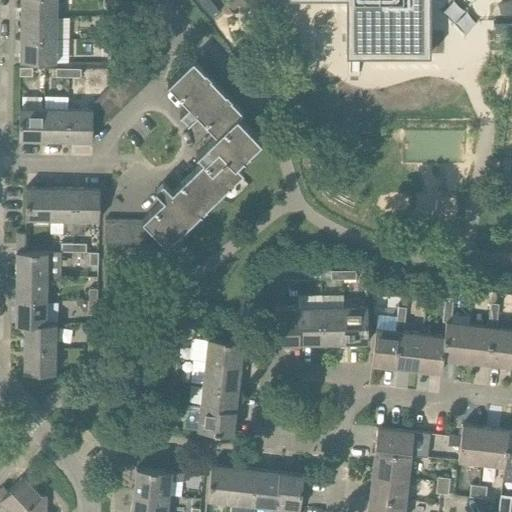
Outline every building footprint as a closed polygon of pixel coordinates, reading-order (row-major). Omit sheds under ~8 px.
[(20,0),(20,16),(57,17),(57,0),(20,0)] [(345,0),(346,56),(430,56),(430,0),(345,0)] [(20,39),(56,40),(57,17),(20,16),(20,39)] [(103,40),(111,40),(112,28),(103,28),(103,40)] [(20,62),(56,62),(56,40),(20,39),(20,62)] [(103,52),(111,52),(111,40),(103,40),(103,52)] [(166,246),(192,221),(212,201),(243,172),(236,165),(261,140),(238,116),(243,111),(218,85),(193,59),(168,84),(188,105),(180,114),(184,118),(188,123),(197,114),(216,134),(211,139),(196,154),(203,162),(188,176),(172,192),(163,183),(159,187),(154,191),(163,200),(142,221),(154,232),(166,246)] [(126,72),(143,89),(151,81),(135,64),(126,72)] [(20,76),(32,77),(32,68),(20,68),(20,76)] [(56,77),(68,77),(68,69),(56,69),(56,77)] [(68,77),(81,78),(81,69),(68,69),(68,77)] [(126,72),(118,80),(134,97),(143,89),(126,72)] [(118,80),(109,88),(126,105),(134,97),(118,80)] [(109,88),(101,96),(117,113),(126,105),(109,88)] [(117,113),(101,96),(93,104),(92,110),(93,121),(109,121),(117,113)] [(19,140),(43,141),(44,109),(19,109),(19,140)] [(43,141),(67,141),(68,110),(44,109),(43,141)] [(92,110),(68,110),(67,141),(92,141),(92,138),(93,121),(92,110)] [(25,219),(50,220),(51,188),(26,188),(25,219)] [(50,220),(75,220),(75,189),(51,188),(50,220)] [(99,221),(99,220),(99,189),(75,189),(75,220),(99,221)] [(117,244),(117,220),(105,220),(104,244),(117,244)] [(129,221),(117,220),(117,244),(129,245),(129,221)] [(142,221),(129,221),(129,245),(141,245),(154,232),(142,221)] [(16,246),(25,246),(25,233),(16,233),(16,246)] [(61,252),(72,252),(72,244),(61,244),(61,252)] [(72,252),(83,253),(83,244),(72,244),(72,252)] [(16,276),(48,277),(48,252),(16,251),(16,276)] [(90,265),(98,265),(98,254),(90,254),(90,265)] [(331,280),(343,280),(343,271),(331,271),(331,280)] [(343,280),(356,280),(356,271),(343,271),(343,280)] [(285,281),(298,281),(297,272),(285,272),(285,281)] [(298,281),(310,280),(310,272),(297,272),(298,281)] [(47,301),(48,277),(16,276),(16,301),(47,301)] [(89,302),(97,302),(98,290),(89,289),(89,302)] [(444,309),(452,310),(454,299),(446,298),(444,309)] [(35,323),(47,324),(47,301),(16,301),(15,325),(25,326),(35,326),(35,323)] [(89,314),(97,314),(97,302),(89,302),(89,314)] [(491,303),(490,315),(497,316),(499,304),(491,303)] [(322,343),(345,343),(344,306),(321,307),(322,343)] [(345,343),(368,343),(368,306),(344,306),(345,343)] [(276,344),(300,344),(299,307),(275,308),(276,344)] [(300,344),(322,343),(321,307),(299,307),(300,344)] [(397,318),(405,319),(406,308),(398,307),(397,318)] [(443,322),(446,323),(446,321),(451,322),(452,310),(444,309),(443,322)] [(488,326),(492,326),(488,363),(510,366),(511,353),(511,328),(496,327),(497,316),(490,315),(488,326)] [(372,364),(396,367),(400,330),(405,319),(397,318),(396,330),(376,328),(372,364)] [(443,358),(465,361),(470,324),(451,322),(446,321),(446,323),(444,335),(442,355),(444,355),(443,358)] [(56,350),(56,349),(56,324),(47,324),(35,323),(35,326),(25,326),(24,349),(56,350)] [(488,363),(492,326),(488,326),(470,324),(465,361),(488,363)] [(396,367),(417,370),(422,333),(403,331),(400,330),(396,367)] [(442,373),(443,358),(444,355),(442,355),(444,335),(422,333),(417,370),(442,373)] [(88,350),(96,350),(96,337),(88,337),(88,350)] [(205,362),(241,366),(243,342),(208,338),(205,362)] [(169,357),(178,358),(179,346),(171,345),(169,357)] [(24,373),(55,374),(56,350),(24,349),(24,373)] [(88,362),(96,362),(96,350),(88,350),(88,362)] [(168,370),(176,371),(178,358),(169,357),(168,370)] [(202,384),(238,388),(241,366),(205,362),(202,384)] [(200,407),(235,411),(238,388),(202,384),(200,407)] [(164,403),(172,404),(174,391),(166,390),(164,403)] [(163,415),(171,416),(172,404),(164,403),(163,415)] [(200,407),(197,430),(233,434),(235,411),(200,407)] [(458,461),(482,464),(486,428),(462,425),(461,438),(460,444),(458,461)] [(374,452),(410,456),(413,431),(377,427),(374,452)] [(482,464),(504,466),(508,430),(486,428),(482,464)] [(372,473),(408,477),(410,456),(374,452),(372,473)] [(207,501),(231,503),(235,467),(211,465),(207,501)] [(133,491),(169,495),(171,480),(182,482),(183,473),(136,467),(133,491)] [(231,503),(254,506),(258,470),(235,467),(231,503)] [(254,506),(275,508),(279,472),(258,470),(254,506)] [(291,510),(290,511),(299,511),(303,475),(279,472),(275,508),(291,510)] [(369,497),(405,501),(408,477),(372,473),(369,497)] [(46,511),(47,495),(41,495),(24,476),(4,495),(0,491),(0,510),(1,511),(46,511)] [(437,485),(449,487),(450,479),(438,477),(437,485)] [(436,493),(448,495),(449,487),(437,485),(436,493)] [(470,497),(478,498),(479,486),(471,485),(470,497)] [(478,498),(486,499),(487,487),(479,486),(478,498)] [(130,511),(167,511),(169,495),(133,491),(130,511)] [(367,511),(403,511),(405,501),(369,497),(367,511)]
